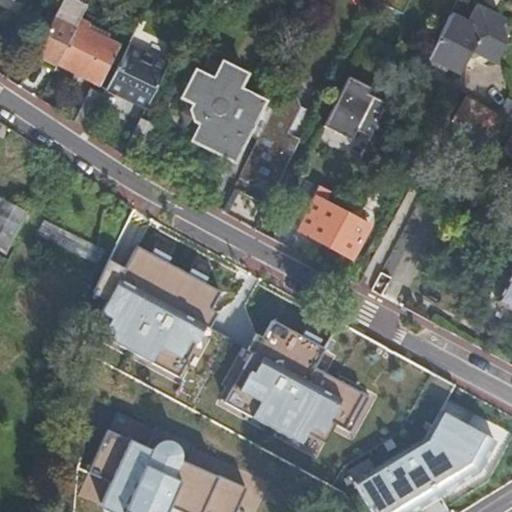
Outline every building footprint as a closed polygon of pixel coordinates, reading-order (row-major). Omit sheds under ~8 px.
[(61,0),(59,4),(67,7),(68,8),(72,0),(61,0)] [(74,29),(73,32),(83,37),(101,1),(98,0),(88,0),(83,11),(74,29)] [(78,9),(83,11),(88,0),(78,0),(75,7),(78,9)] [(511,4),(508,2),(501,15),(511,21),(511,4)] [(59,4),(52,17),(60,21),(67,7),(59,4)] [(65,24),(74,29),(83,11),(78,9),(73,18),(69,16),(65,24)] [(52,17),(36,51),(58,62),(73,32),(74,29),(65,24),(60,21),(52,17)] [(446,17),(426,59),(458,76),(480,36),(480,35),(446,17)] [(73,32),(58,62),(101,83),(124,35),(107,26),(98,44),(83,37),(73,32)] [(458,76),(461,78),(483,37),(480,35),(480,36),(458,76)] [(129,41),(127,45),(142,53),(145,48),(129,41)] [(127,45),(107,86),(147,105),(167,64),(155,59),(158,54),(145,48),(142,53),(127,45)] [(36,51),(32,57),(55,68),(58,62),(36,51)] [(155,59),(167,64),(169,60),(158,54),(155,59)] [(244,133),(255,139),(280,90),(270,85),(262,100),(239,89),(245,75),(221,63),(211,82),(194,74),(182,98),(195,105),(193,107),(190,110),(193,120),(198,123),(191,138),(231,159),(244,133)] [(107,86),(105,89),(145,109),(147,105),(107,86)] [(79,116),(90,121),(103,94),(94,90),(91,91),(79,116)] [(476,124),(485,107),(465,96),(455,113),(476,124)] [(151,126),(140,120),(127,145),(139,152),(151,126)] [(373,165),(367,177),(392,190),(398,178),(373,165)] [(322,205),(328,192),(317,186),(295,231),(349,259),(364,227),(322,205)] [(254,231),(267,203),(251,194),(238,222),(254,231)] [(511,238),(503,234),(464,310),(511,334),(511,238)] [(226,290),(139,247),(126,272),(108,263),(85,312),(107,323),(96,345),(179,385),(226,290)] [(338,356),(273,320),(263,338),(255,333),(216,402),(318,459),(334,430),(352,440),(376,396),(330,371),(338,356)] [(429,440),(351,482),(366,511),(448,511),(444,504),(490,480),(511,433),(511,432),(447,402),(429,440)] [(104,474),(92,498),(100,502),(109,511),(231,511),(233,508),(243,490),(181,457),(155,443),(111,419),(87,465),(93,468),(104,474)] [(157,437),(155,443),(181,457),(182,451),(179,442),(174,438),(168,435),(162,436),(157,437)] [(81,492),(92,498),(104,474),(93,468),(81,492)]
